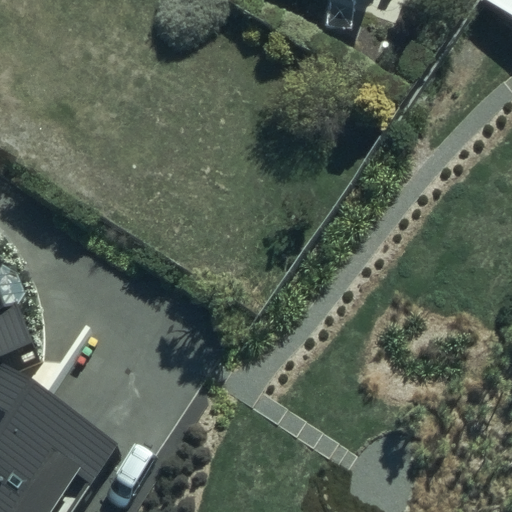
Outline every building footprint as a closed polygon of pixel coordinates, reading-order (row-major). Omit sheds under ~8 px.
[(217,0),(236,12),(244,0),(293,0),(389,66),(434,0),(217,0)] [(511,0),(503,0),(478,40),(511,61),(511,0)] [(120,24),(40,39),(64,169),(144,155),(120,24)] [(272,128),(204,82),(144,170),(213,216),(272,128)] [(511,163),(473,136),(235,474),(289,511),(391,511),(511,340),(511,163)] [(0,334),(0,425),(29,415),(0,335),(0,334)] [(1,436),(0,437),(0,511),(92,511),(95,508),(1,436)]
